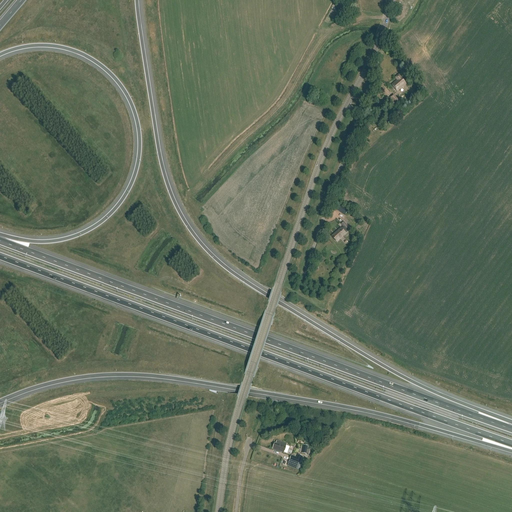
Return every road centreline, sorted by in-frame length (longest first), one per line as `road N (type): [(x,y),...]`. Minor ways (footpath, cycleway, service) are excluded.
road 1 (motorway): [(511,425),(387,368),(258,290),(200,243),(165,179),(136,0)]
road 2 (motorway): [(511,429),(0,241)]
road 3 (motorway): [(0,256),(511,443)]
road 4 (motorway): [(0,402),(58,382),(153,377),(355,408),(511,449)]
road 5 (tertiary): [(218,511),(241,397),(310,189),(347,105)]
road 6 (motorway): [(0,54),(45,45),(94,61),(128,97),(139,137),(130,184),(92,227),(46,242),(0,237)]
road 7 (residential): [(358,111),(304,278)]
